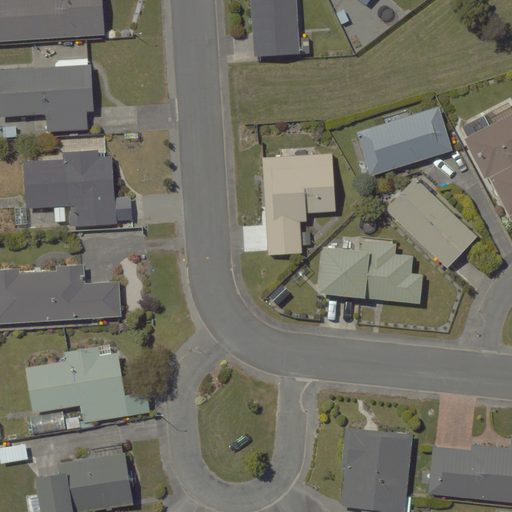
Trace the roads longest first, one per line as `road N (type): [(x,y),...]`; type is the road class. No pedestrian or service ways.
road 1 (residential): [(233,326),(193,365),(181,395),(189,471),(216,496),(258,495),(283,470),(295,353)]
road 2 (residential): [(193,0),(214,284),(233,326)]
road 3 (residential): [(295,353),(477,373)]
